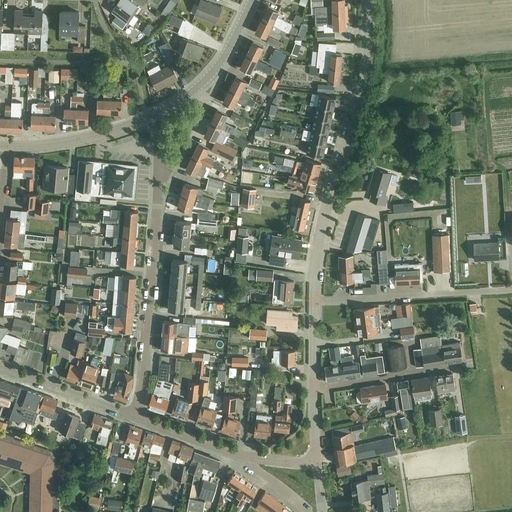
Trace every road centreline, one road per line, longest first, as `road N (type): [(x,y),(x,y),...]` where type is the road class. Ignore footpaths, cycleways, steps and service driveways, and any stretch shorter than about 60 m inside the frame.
road 1 (residential): [(313,300),(318,241),(362,80),(367,0)]
road 2 (residential): [(136,417),(157,192),(155,114)]
road 3 (residential): [(313,300),(511,289)]
road 4 (tertiary): [(5,145),(107,132),(155,114)]
road 5 (residential): [(313,389),(464,365)]
road 6 (tertiary): [(155,114),(210,74),(251,0)]
road 7 (residential): [(136,417),(0,368)]
road 8 (residential): [(251,457),(136,417)]
